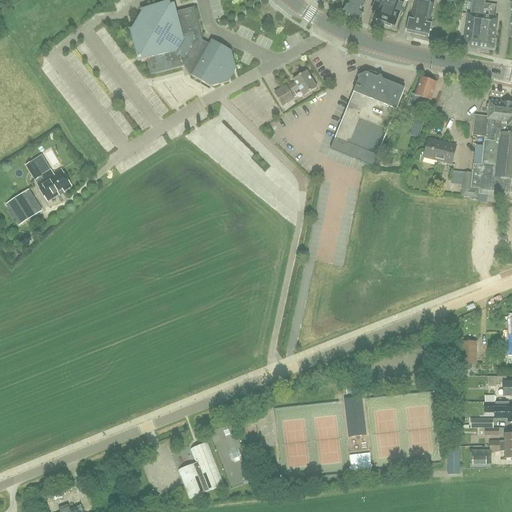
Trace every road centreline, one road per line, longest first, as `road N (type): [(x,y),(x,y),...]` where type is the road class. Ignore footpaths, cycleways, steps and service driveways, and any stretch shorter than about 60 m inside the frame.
road 1 (residential): [(0,485),(511,281)]
road 2 (primary): [(511,77),(384,50),(301,10)]
